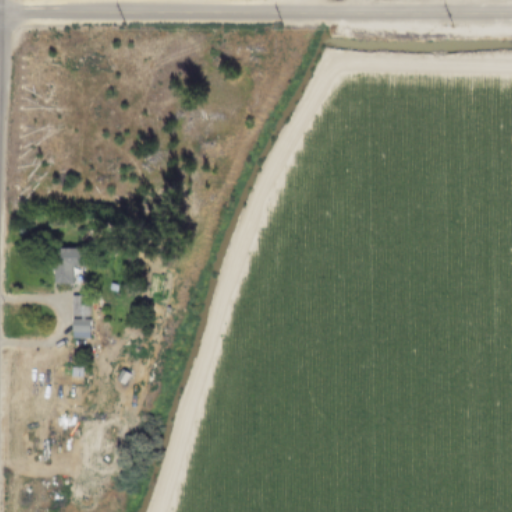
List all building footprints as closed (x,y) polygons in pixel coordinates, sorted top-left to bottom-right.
[(68,259),(67,279),(51,279),(51,259),(44,259),(44,243),(79,243),(79,259),(68,259)] [(68,312),(69,292),(89,293),(88,313),(68,312)] [(67,328),(67,317),(85,317),(85,328),(67,328)] [(68,374),(69,364),(81,365),(80,374),(68,374)] [(123,383),(113,378),(118,368),(128,373),(123,383)]
